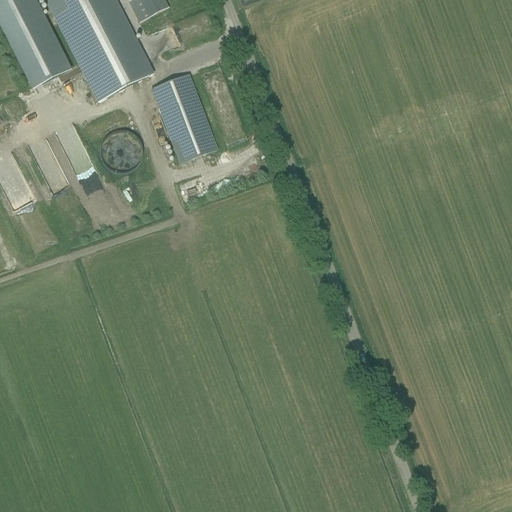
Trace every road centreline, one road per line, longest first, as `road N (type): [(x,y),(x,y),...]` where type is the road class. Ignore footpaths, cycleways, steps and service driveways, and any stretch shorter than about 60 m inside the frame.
road 1 (unclassified): [(420,511),(225,0)]
road 2 (track): [(0,284),(182,219),(147,126)]
